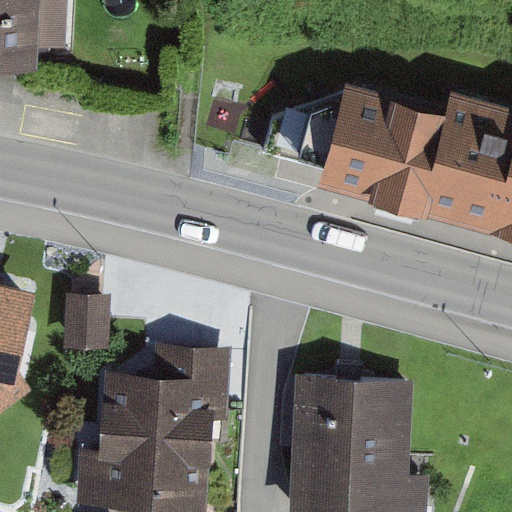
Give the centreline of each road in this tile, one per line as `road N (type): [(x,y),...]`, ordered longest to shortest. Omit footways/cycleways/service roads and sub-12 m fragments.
road 1 (primary): [(290,238),(0,168)]
road 2 (residential): [(290,238),(266,346),(262,511)]
road 3 (primary): [(511,299),(290,238)]
